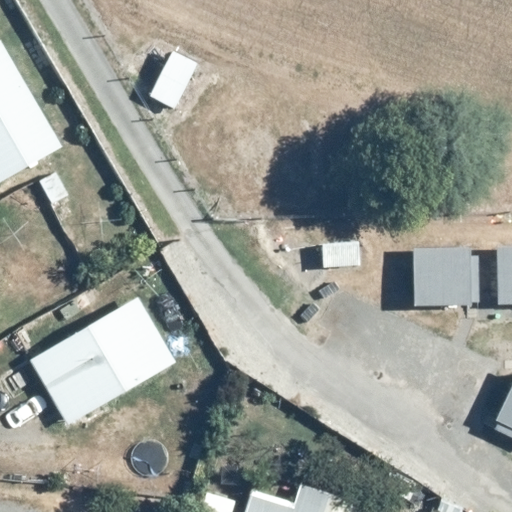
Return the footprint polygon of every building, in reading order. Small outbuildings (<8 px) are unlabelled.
[(0,40),(0,179),(58,148),(0,40)] [(201,65),(169,51),(149,98),(181,112),(201,65)] [(373,233),(311,233),(311,271),(374,271),(373,233)] [(511,245),(494,245),(491,305),(511,305),(511,245)] [(474,309),(475,249),(409,248),(408,308),(474,309)] [(139,295),(29,358),(70,427),(179,364),(139,295)] [(511,370),(502,366),(472,429),(511,448),(511,370)] [(377,511),(378,511),(300,484),(292,509),(247,494),(242,511),(377,511)]
